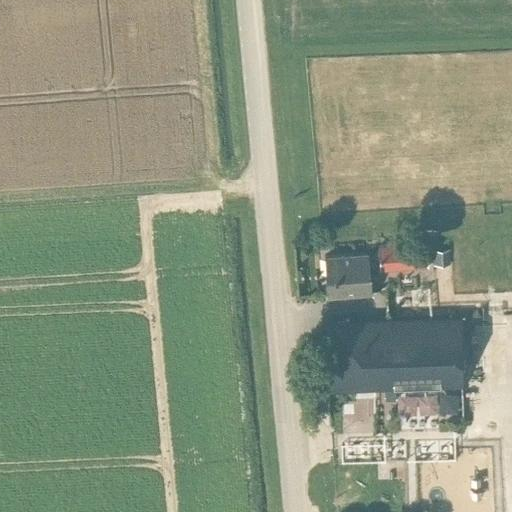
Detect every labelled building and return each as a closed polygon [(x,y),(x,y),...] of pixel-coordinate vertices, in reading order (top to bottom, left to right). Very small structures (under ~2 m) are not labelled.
[(377,248),(379,268),(427,264),(426,244),(377,248)] [(449,250),(433,250),(433,264),(449,265),(449,250)] [(324,255),(327,295),(371,292),(368,251),(324,255)] [(460,316),(327,321),(330,391),(461,386),(461,377),(500,375),(499,352),(506,351),(505,320),(479,321),(460,322),(460,316)] [(328,388),(310,388),(310,408),(328,408),(328,388)]
